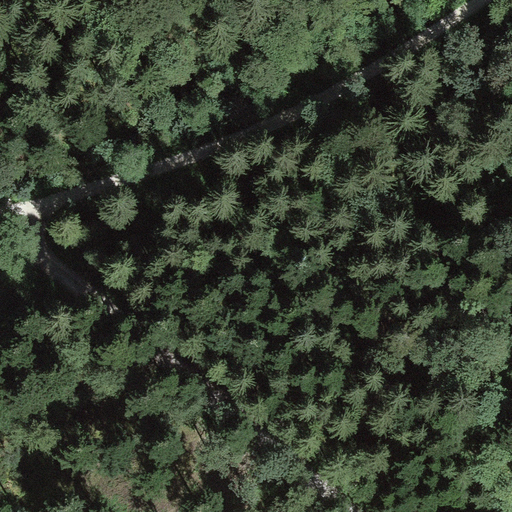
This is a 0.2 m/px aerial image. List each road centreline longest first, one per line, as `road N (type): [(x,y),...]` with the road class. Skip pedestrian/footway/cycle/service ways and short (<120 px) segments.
road 1 (track): [(487,0),(284,126),(0,215)]
road 2 (track): [(0,223),(360,511)]
